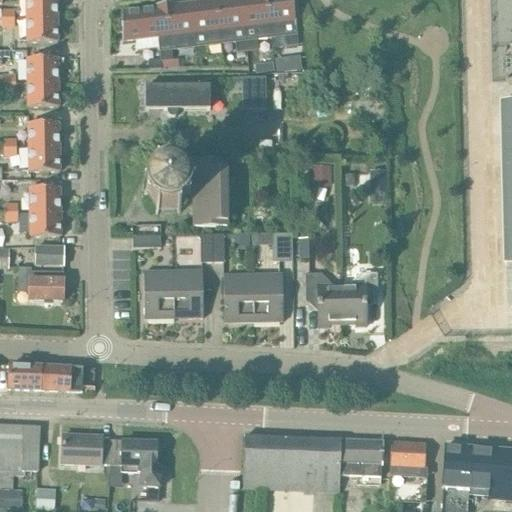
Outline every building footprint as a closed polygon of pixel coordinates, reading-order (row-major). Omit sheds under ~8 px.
[(23,0),(24,21),(57,18),(57,0),(23,0)] [(206,48),(219,46),(214,0),(212,0),(203,1),(203,3),(189,5),(196,59),(207,57),(206,48)] [(239,0),(226,0),(225,0),(214,0),(219,46),(234,44),(235,54),(246,53),(239,0)] [(256,41),(269,40),(264,0),(239,0),(246,53),(257,51),(256,41)] [(285,48),(297,47),(291,0),(264,0),(269,40),(284,38),(285,48)] [(189,5),(176,6),(175,5),(164,6),(170,62),(171,62),(170,52),(194,49),(195,59),(196,59),(189,5)] [(159,63),(170,62),(164,6),(153,7),(153,9),(122,13),(120,13),(121,43),(122,43),(156,39),(159,61),(159,63)] [(0,20),(14,20),(14,10),(0,11),(0,13),(0,12),(0,20)] [(57,44),(57,18),(24,21),(24,44),(57,44)] [(14,30),(14,20),(0,20),(0,30),(14,30)] [(299,58),(288,59),(290,72),(300,71),(299,58)] [(25,60),(25,85),(58,84),(58,60),(25,60)] [(147,62),(148,70),(148,72),(160,71),(160,70),(159,63),(159,61),(147,62)] [(272,64),(264,65),(265,74),(273,73),(272,64)] [(1,76),(1,85),(14,86),(14,76),(1,76)] [(241,79),(241,112),(265,111),(265,79),(241,79)] [(58,109),(58,84),(25,85),(25,109),(58,109)] [(15,94),(14,86),(1,85),(1,94),(15,94)] [(166,112),(166,115),(166,117),(167,118),(168,118),(170,119),(172,119),(173,119),(175,118),(176,116),(177,112),(209,112),(209,88),(144,88),(144,112),(166,112)] [(511,107),(503,108),(506,262),(511,261),(511,107)] [(26,125),(26,150),(59,150),(59,125),(26,125)] [(1,141),(1,149),(15,149),(15,140),(1,141)] [(16,159),(15,149),(1,149),(1,159),(16,159)] [(60,174),(59,150),(26,150),(27,174),(60,174)] [(190,164),(191,228),(228,227),(227,164),(190,164)] [(330,168),(311,168),(310,189),(330,189),(330,168)] [(385,172),(368,173),(369,187),(386,187),(385,172)] [(144,193),(144,198),(144,200),(146,205),(149,210),(152,212),(156,215),(158,216),(162,217),(168,217),(172,216),(176,215),(180,212),(183,210),(184,208),(187,204),(188,201),(189,197),(189,194),(189,190),(188,187),(186,183),(185,181),(183,179),(179,176),(178,175),(173,173),(170,173),(163,173),(160,173),(155,175),(152,177),(151,179),(147,183),(146,186),(145,189),(144,193)] [(27,190),(27,215),(60,217),(60,190),(27,190)] [(3,205),(3,215),(17,214),(17,205),(3,205)] [(17,224),(17,214),(3,215),(3,224),(17,224)] [(61,238),(60,217),(27,215),(28,239),(61,238)] [(270,236),(271,264),(291,263),(290,235),(270,236)] [(199,264),(211,264),(211,236),(199,236),(199,264)] [(211,236),(211,264),(223,264),(223,236),(211,236)] [(248,236),(235,236),(235,248),(249,248),(248,236)] [(159,238),(131,238),(131,250),(159,250),(159,238)] [(307,240),(297,240),(297,260),(307,260),(307,240)] [(35,268),(63,269),(63,250),(35,250),(35,268)] [(26,304),(63,305),(63,275),(30,274),(30,270),(17,270),(17,294),(27,294),(26,304)] [(171,274),(172,321),(202,320),(201,273),(171,274)] [(143,321),(172,321),(171,274),(142,274),(143,321)] [(340,286),(340,326),(353,326),(353,329),(364,328),(364,308),(364,302),(376,302),(375,274),(359,274),(350,283),(350,286),(340,286)] [(328,326),(340,326),(340,286),(329,286),(329,284),(319,275),(303,275),(304,303),(316,303),(317,329),(328,329),(328,326)] [(223,325),(252,324),(251,277),(222,277),(223,325)] [(251,277),(252,324),(282,324),(281,277),(251,277)] [(8,367),(7,392),(80,396),(81,370),(8,367)] [(0,489),(9,490),(12,491),(12,474),(19,474),(37,475),(39,429),(0,427),(0,489)] [(99,467),(110,468),(112,443),(100,442),(100,439),(62,437),(61,467),(99,469),(99,467)] [(260,492),(338,495),(339,478),(349,479),(349,483),(356,483),(355,487),(378,488),(379,481),(381,443),(242,438),(241,473),(240,491),(260,492)] [(121,443),(112,443),(110,468),(120,468),(120,470),(136,470),(135,475),(139,476),(137,489),(145,489),(144,504),(158,504),(159,490),(160,470),(155,469),(156,443),(121,442),(121,443)] [(388,479),(387,503),(423,505),(424,500),(425,480),(419,479),(420,470),(422,470),(423,445),(391,443),(389,443),(389,469),(388,478),(388,479)] [(441,491),(439,511),(466,511),(467,499),(511,502),(511,451),(444,446),(441,491)] [(9,490),(8,511),(20,511),(21,491),(12,491),(9,490)] [(36,490),(35,511),(40,511),(53,511),(54,491),(36,490)] [(104,501),(94,501),(94,511),(93,511),(105,511),(106,511),(104,511),(104,501)]
